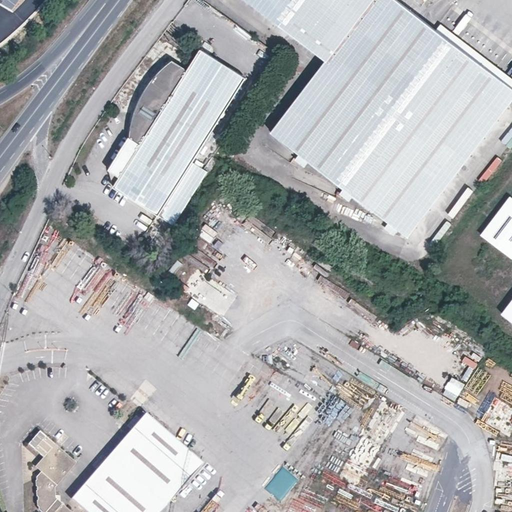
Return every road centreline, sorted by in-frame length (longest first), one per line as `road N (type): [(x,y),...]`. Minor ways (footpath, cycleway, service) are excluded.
road 1 (residential): [(171,0),(95,98),(0,299)]
road 2 (primary): [(119,0),(0,160)]
road 3 (primary): [(99,0),(45,62),(0,97)]
